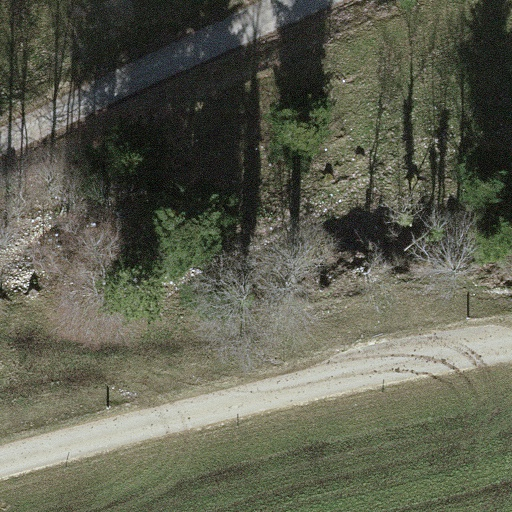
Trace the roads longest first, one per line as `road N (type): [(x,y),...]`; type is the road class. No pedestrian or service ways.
road 1 (unclassified): [(0,476),(426,366),(511,354)]
road 2 (unclassified): [(286,0),(0,141)]
